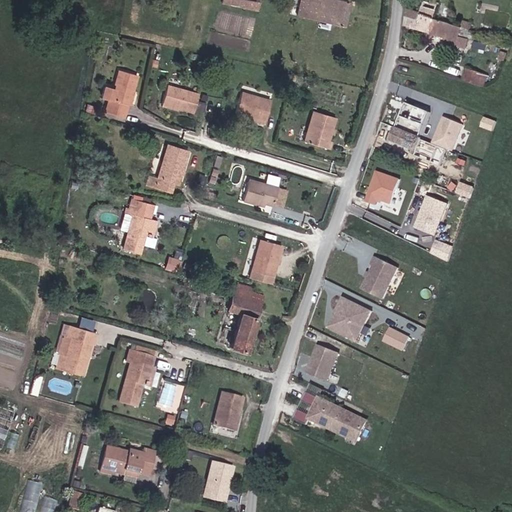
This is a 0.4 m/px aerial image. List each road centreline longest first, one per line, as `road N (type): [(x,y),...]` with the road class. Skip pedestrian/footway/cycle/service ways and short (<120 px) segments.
road 1 (unclassified): [(401,0),(395,63),(282,379),(255,511)]
road 2 (unknown): [(354,180),(195,136),(131,109)]
road 3 (unknown): [(102,313),(287,365)]
